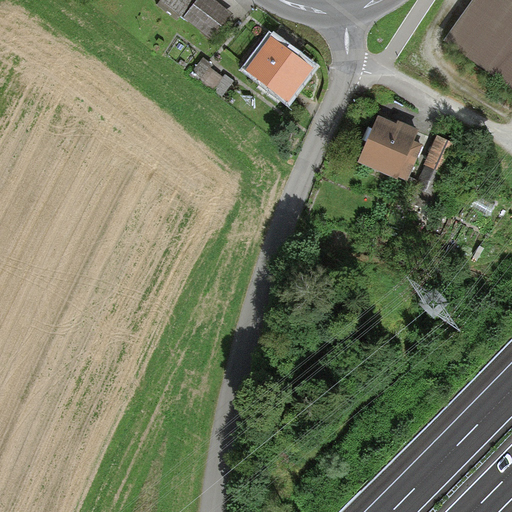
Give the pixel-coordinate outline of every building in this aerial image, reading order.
[(212,40),(232,14),(214,0),(160,0),(161,0),(158,5),(177,20),(180,15),(212,40)] [(511,0),(474,0),(462,17),(445,41),(511,88),(511,0)] [(316,66),(269,32),(242,69),(289,103),(316,66)] [(204,59),(192,75),(223,96),(234,80),(225,74),(223,77),(211,69),(213,65),(204,59)] [(396,124),(379,116),(358,161),(397,178),(399,175),(407,179),(423,144),(415,140),(419,130),(398,120),(396,124)] [(454,143),(439,136),(414,186),(429,194),(454,143)]
